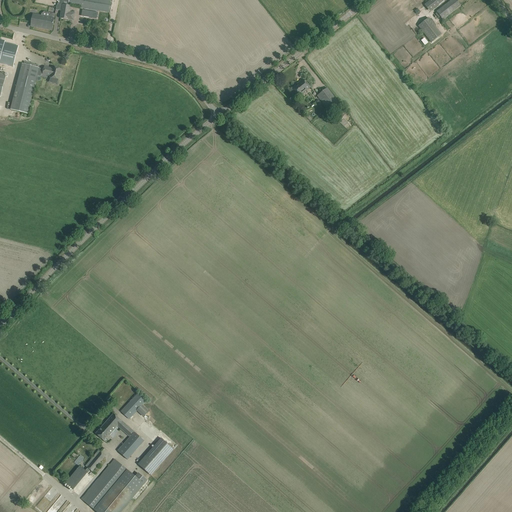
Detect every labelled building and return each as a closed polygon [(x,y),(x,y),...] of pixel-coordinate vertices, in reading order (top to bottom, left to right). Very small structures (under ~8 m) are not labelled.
[(68,20),(71,6),(99,11),(100,11),(109,13),(111,13),(112,0),(68,0),(69,1),(63,0),(62,0),(61,2),(61,5),(58,4),(56,6),(56,10),(61,11),(60,18),(68,20)] [(429,0),(430,1),(425,5),(430,12),(445,0),(429,0)] [(461,6),(456,0),(451,0),(436,12),(438,14),(436,15),(439,18),(441,17),(443,20),(461,6)] [(97,13),(82,10),(81,16),(96,19),(97,13)] [(49,17),(33,14),(31,26),(52,30),(55,14),(50,13),(49,17)] [(418,26),(431,43),(442,35),(429,18),(418,26)] [(0,63),(13,67),(18,49),(13,48),(13,45),(9,44),(9,45),(0,42),(0,63)] [(39,68),(22,64),(11,110),(27,114),(39,68)] [(52,69),(45,67),(43,74),(51,76),(50,77),(59,80),(61,70),(53,68),(52,69)] [(298,86),(293,90),(298,97),(310,87),(307,83),(306,84),(303,80),(297,84),(298,86)] [(317,96),(327,110),(338,101),(327,88),(317,96)] [(119,399),(125,391),(122,388),(116,396),(119,399)] [(138,393),(121,412),(129,419),(146,401),(138,393)] [(113,414),(101,428),(105,432),(106,431),(110,434),(117,426),(129,437),(134,432),(123,421),(122,421),(113,414)] [(105,432),(101,428),(96,434),(104,441),(110,434),(106,431),(105,432)] [(160,438),(138,465),(151,476),(173,450),(160,438)] [(120,448),(118,451),(128,460),(131,457),(120,448)] [(100,452),(87,468),(91,471),(104,456),(100,452)] [(80,455),(74,462),(78,465),(84,458),(80,455)] [(115,460),(82,500),(95,511),(121,511),(147,481),(138,473),(135,477),(130,473),(115,460)] [(88,473),(80,466),(65,484),(74,490),(88,473)] [(66,511),(72,505),(70,503),(63,511),(66,511)]
